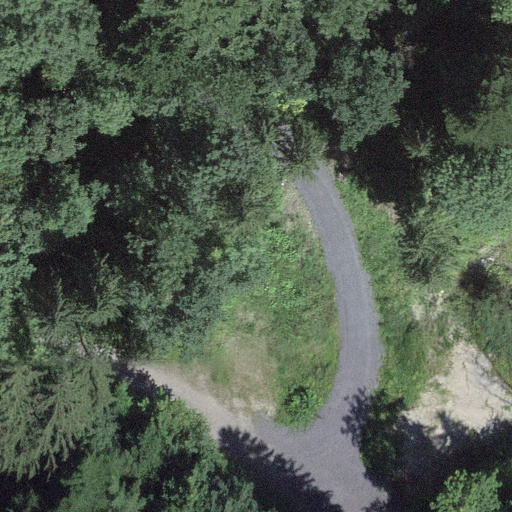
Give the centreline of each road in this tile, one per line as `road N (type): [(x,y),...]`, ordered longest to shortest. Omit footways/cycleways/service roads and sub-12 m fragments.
road 1 (track): [(0,119),(137,91),(257,117),(342,168),(414,276),(457,375),(445,448),(381,506)]
road 2 (track): [(0,339),(130,352),(301,485),(381,506)]
